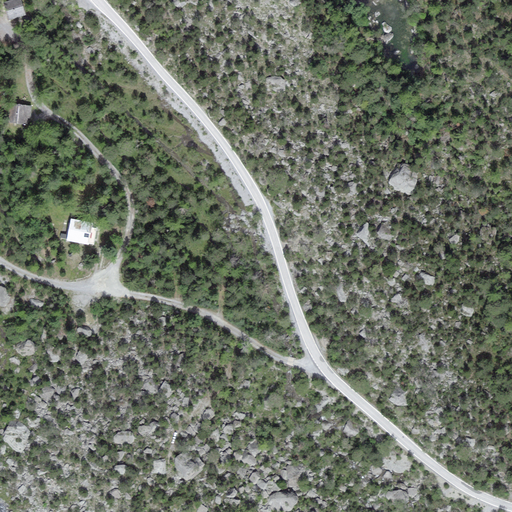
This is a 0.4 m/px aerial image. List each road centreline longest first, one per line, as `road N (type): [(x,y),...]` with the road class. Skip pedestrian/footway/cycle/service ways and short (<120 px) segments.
road 1 (unclassified): [(95,0),(246,182),(317,363),(448,480),(511,508)]
road 2 (track): [(0,262),(62,285),(168,302),(217,318),(277,359),(317,363)]
road 3 (track): [(101,292),(130,222),(125,190),(36,101),(13,31)]
